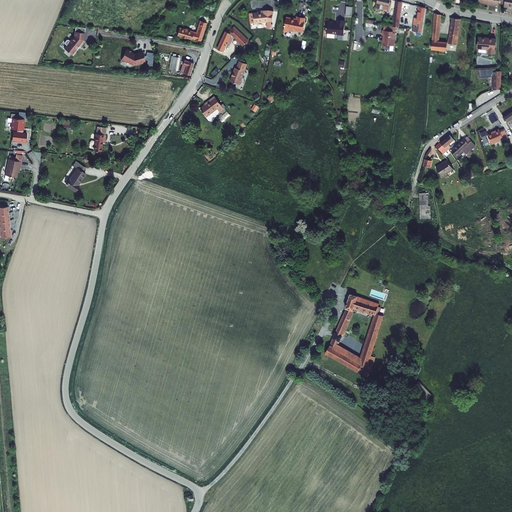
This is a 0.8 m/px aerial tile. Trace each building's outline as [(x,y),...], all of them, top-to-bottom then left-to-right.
[(390,0),(377,0),(375,13),(380,14),(380,10),(388,12),(391,0),(390,0)] [(399,27),(402,2),(397,1),(393,26),(397,27),(397,29),(399,29),(399,27)] [(414,19),(412,33),(422,34),(426,9),(419,7),(417,20),(414,19)] [(253,12),(255,22),(269,19),(268,22),(272,23),(275,10),(267,8),(263,9),(263,10),(253,12)] [(435,14),(432,50),(447,52),(449,44),(440,42),(442,15),(437,14),(435,14)] [(293,28),(306,30),(308,17),(300,15),(300,19),(294,18),(294,17),(289,16),(287,30),(293,31),(293,28)] [(452,34),(451,42),(457,43),(461,20),(453,18),(450,34),(452,34)] [(335,21),(328,20),(326,32),(337,34),(337,35),(343,36),(345,21),(338,20),(337,24),(335,23),(335,21)] [(184,28),(182,33),(203,40),(208,23),(202,21),(198,32),(184,28)] [(227,32),(218,51),(224,53),(228,45),(232,46),(235,39),(231,38),(233,34),(243,42),(242,43),(246,46),(250,41),(235,28),(231,33),(227,32)] [(384,32),(383,42),(394,44),(396,31),(393,30),(393,29),(383,28),(383,32),(384,32)] [(85,33),(75,31),(74,36),(70,41),(68,39),(67,39),(65,42),(65,43),(67,45),(64,48),(73,55),(77,51),(76,50),(79,46),(80,47),(85,42),(84,40),(85,33)] [(496,37),(479,36),(477,50),(487,51),(487,55),(494,55),(496,37)] [(147,56),(146,51),(137,54),(135,53),(134,52),(135,51),(131,49),(130,50),(129,50),(125,60),(131,62),(137,65),(140,64),(141,64),(150,61),(149,59),(147,56)] [(157,52),(150,51),(150,54),(147,56),(149,59),(152,59),(156,60),(157,52)] [(174,55),(171,71),(175,72),(176,70),(178,71),(182,56),(174,55)] [(185,60),(183,69),(194,72),(196,63),(185,60)] [(236,67),(230,81),(240,84),(248,64),(241,61),(238,68),(236,67)] [(213,77),(220,70),(218,67),(210,74),(213,77)] [(500,89),(501,68),(479,70),(480,77),(494,76),(493,90),(500,89)] [(206,103),(199,109),(206,118),(217,109),(220,112),(223,109),(221,106),(224,103),(218,96),(214,99),(212,96),(205,102),(206,103)] [(508,117),(511,120),(511,119),(511,106),(504,112),(503,112),(507,118),(508,117)] [(488,118),(492,123),(499,117),(495,112),(488,118)] [(16,131),(15,139),(29,140),(29,132),(25,132),(25,127),(26,127),(27,121),(26,121),(26,118),(20,117),(20,118),(12,117),(12,121),(13,122),(12,126),(14,128),(20,128),(19,131),(16,131)] [(100,125),(97,149),(104,150),(105,142),(108,142),(110,127),(100,125)] [(487,132),(491,141),(507,134),(504,127),(499,129),(499,127),(487,132)] [(437,143),(445,151),(452,145),(450,141),(456,137),(451,132),(445,136),(437,143)] [(464,145),(466,147),(474,140),(469,134),(453,147),(457,152),(464,145)] [(425,155),(424,161),(425,161),(430,163),(432,156),(426,155),(425,155)] [(435,163),(441,173),(453,165),(447,155),(435,163)] [(11,159),(8,175),(19,177),(21,169),(22,169),(24,162),(11,159)] [(76,168),(67,185),(75,190),(78,185),(80,186),(87,174),(84,172),(86,168),(75,161),(72,166),(76,168)] [(420,190),(421,213),(425,212),(425,210),(427,210),(427,209),(430,209),(430,207),(431,207),(429,194),(426,194),(426,190),(420,190)] [(0,208),(0,236),(0,238),(10,237),(9,207),(0,208)] [(349,309),(340,326),(347,329),(358,308),(365,310),(365,308),(379,313),(382,313),(384,307),(382,306),(383,302),(353,293),(348,307),(349,309)] [(338,331),(328,350),(360,368),(363,364),(370,368),(375,352),(386,314),(382,313),(379,313),(365,356),(360,353),(358,358),(339,346),(341,342),(345,334),(338,331)] [(341,342),(339,346),(358,358),(360,353),(341,342)]
